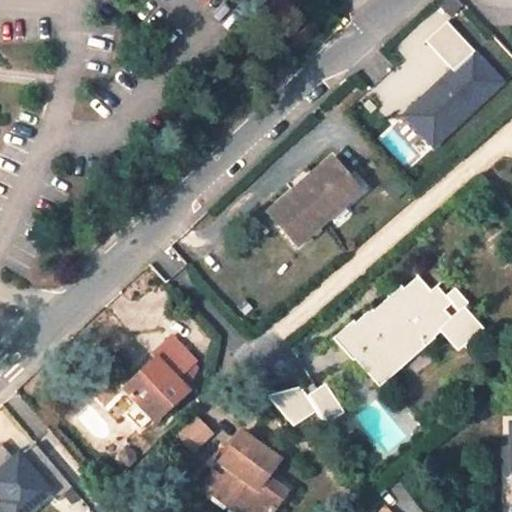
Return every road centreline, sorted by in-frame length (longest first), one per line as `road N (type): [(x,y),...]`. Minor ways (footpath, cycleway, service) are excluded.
road 1 (residential): [(396,0),(0,373)]
road 2 (unknown): [(511,133),(256,356),(150,232)]
